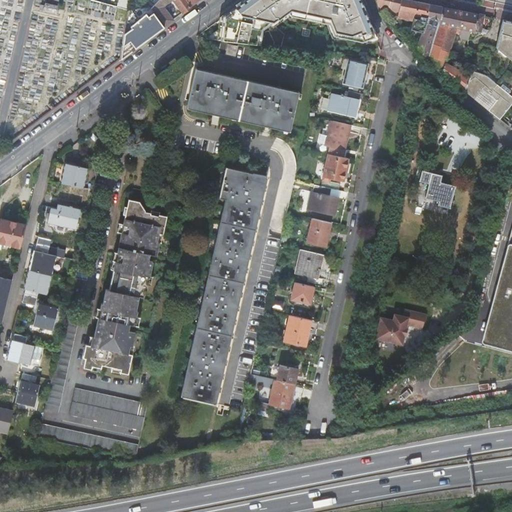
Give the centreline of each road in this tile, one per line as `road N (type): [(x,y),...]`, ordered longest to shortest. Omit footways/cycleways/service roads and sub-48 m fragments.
road 1 (trunk): [(511,436),(91,511)]
road 2 (residential): [(400,53),(386,77),(315,430)]
road 3 (secondary): [(0,169),(222,0)]
road 4 (trunk): [(242,511),(511,466)]
road 5 (residential): [(400,53),(511,137)]
